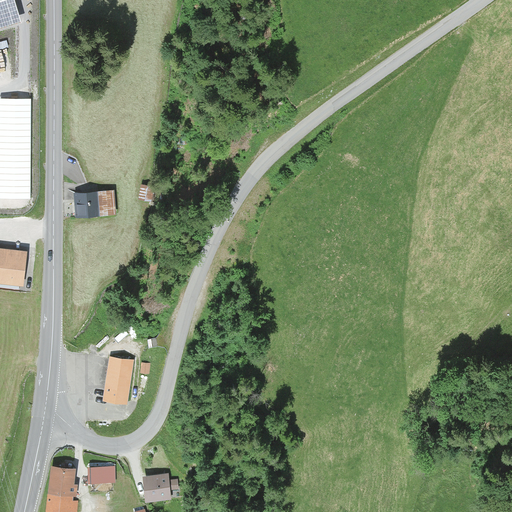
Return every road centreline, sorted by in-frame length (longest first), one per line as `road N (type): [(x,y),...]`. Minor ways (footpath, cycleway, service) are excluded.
road 1 (tertiary): [(45,405),(85,438),(115,445),(144,435),(158,416),(203,262),(258,166),(482,0)]
road 2 (secondary): [(53,0),(45,405)]
